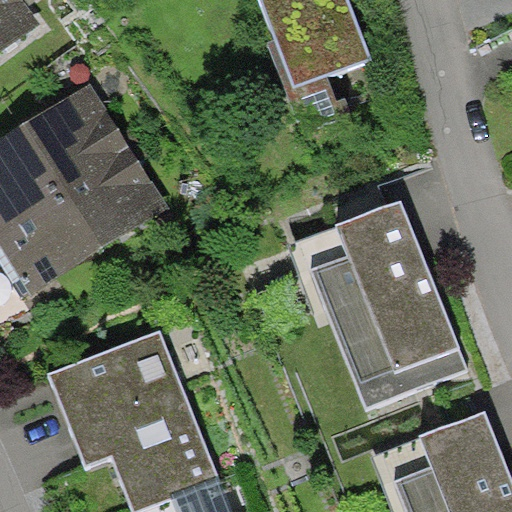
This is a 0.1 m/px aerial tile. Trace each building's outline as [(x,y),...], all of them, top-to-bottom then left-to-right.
[(0,0),(0,60),(44,27),(23,0),(0,0)] [(259,0),(276,42),(269,45),(303,132),(339,118),(325,82),(374,63),(349,1),(348,0),(259,0)] [(170,214),(91,89),(0,145),(0,247),(2,250),(0,251),(0,328),(40,303),(36,297),(170,214)] [(469,253),(433,166),(389,183),(399,207),(293,251),(323,325),(331,321),(368,413),(470,371),(437,288),(429,269),(469,253)] [(222,482),(162,334),(48,380),(85,472),(110,462),(129,511),(255,511),(256,511),(241,474),(222,482)] [(511,511),(511,374),(468,392),(479,418),(372,459),(393,511),(511,511)]
